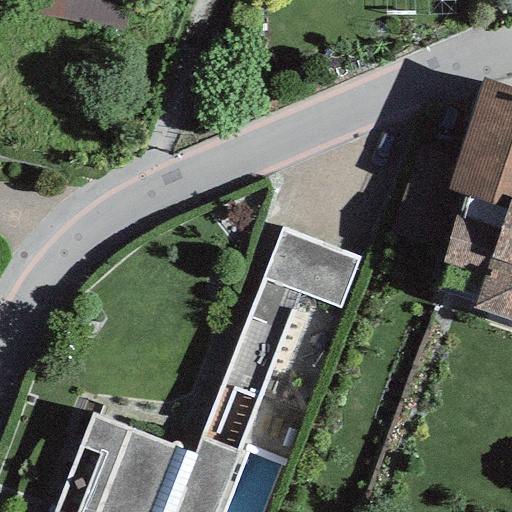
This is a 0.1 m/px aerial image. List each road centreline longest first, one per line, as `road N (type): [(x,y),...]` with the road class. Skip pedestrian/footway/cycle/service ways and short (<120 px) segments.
road 1 (residential): [(153,187),(461,61),(511,50)]
road 2 (residential): [(0,354),(20,306),(51,264),(85,228),(153,187)]
road 3 (residential): [(153,187),(219,0)]
